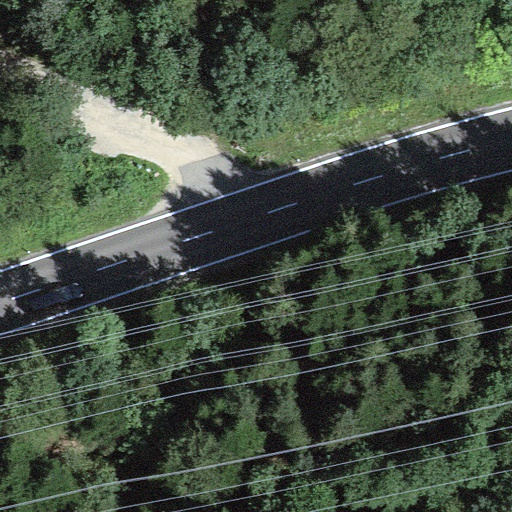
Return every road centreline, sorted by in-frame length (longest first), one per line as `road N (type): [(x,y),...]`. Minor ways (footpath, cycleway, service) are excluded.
road 1 (tertiary): [(0,307),(299,204),(511,146)]
road 2 (track): [(0,64),(299,204)]
